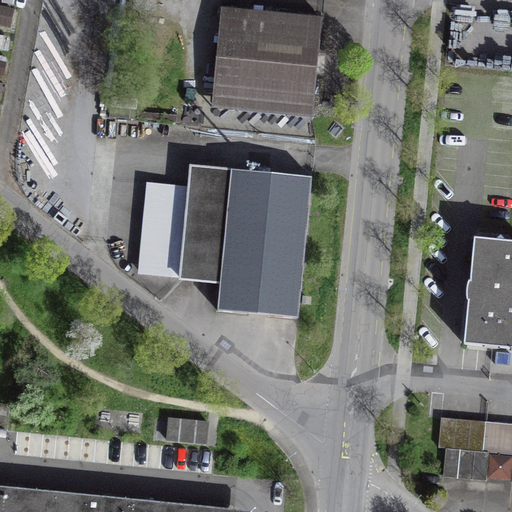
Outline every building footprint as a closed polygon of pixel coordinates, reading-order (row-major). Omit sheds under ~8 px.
[(312,118),(321,18),(244,11),(235,110),(312,118)] [(311,179),(192,167),(181,279),(220,283),(218,311),(297,318),(311,179)] [(511,241),(474,238),(464,344),(511,348),(511,241)] [(438,447),(445,448),(488,452),(511,454),(511,424),(441,418),(438,447)] [(208,422),(168,419),(166,440),(206,444),(208,422)] [(485,481),(488,452),(445,448),(442,477),(485,481)] [(232,511),(233,508),(0,486),(0,511),(232,511)]
